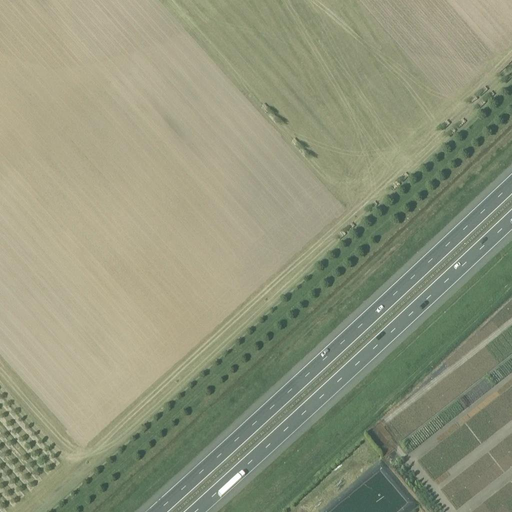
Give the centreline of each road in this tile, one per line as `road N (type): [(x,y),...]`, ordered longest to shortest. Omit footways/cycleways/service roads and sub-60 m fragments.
road 1 (motorway): [(511,182),(155,511)]
road 2 (motorway): [(194,511),(511,218)]
